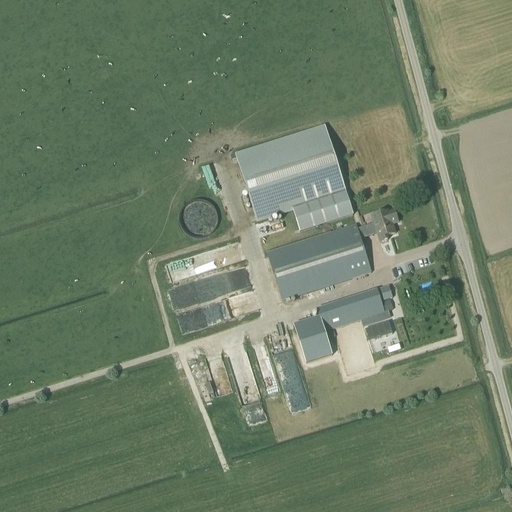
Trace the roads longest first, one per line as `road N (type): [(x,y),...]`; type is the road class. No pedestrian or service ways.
road 1 (unclassified): [(511,424),(397,0)]
road 2 (track): [(379,265),(383,277),(267,321),(0,405)]
